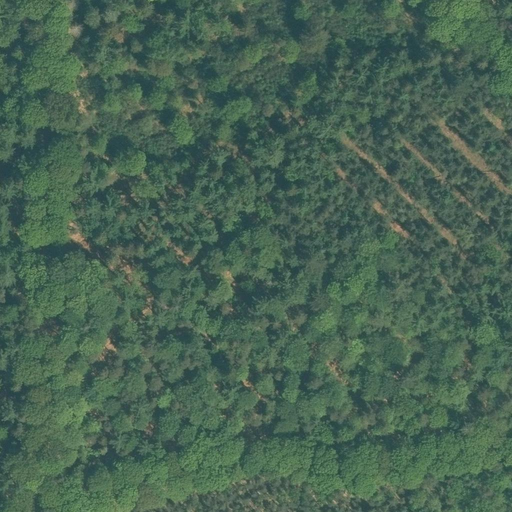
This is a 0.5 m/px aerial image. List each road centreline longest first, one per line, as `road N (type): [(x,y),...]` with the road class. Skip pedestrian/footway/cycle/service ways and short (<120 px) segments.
road 1 (track): [(36,501),(249,462),(349,466),(511,445)]
road 2 (track): [(50,0),(46,343)]
road 3 (track): [(46,343),(36,501)]
